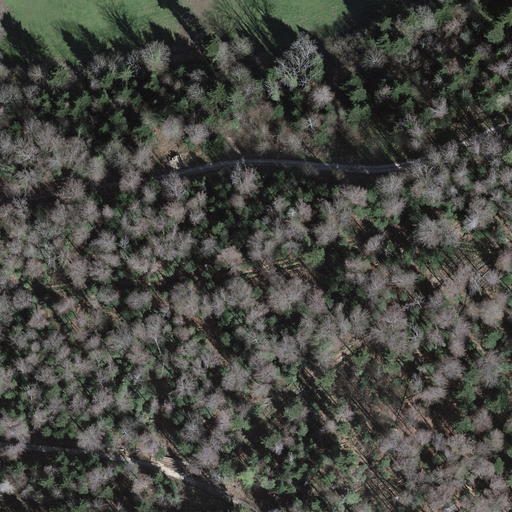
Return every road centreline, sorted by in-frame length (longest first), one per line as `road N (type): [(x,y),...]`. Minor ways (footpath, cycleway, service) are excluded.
road 1 (track): [(511,120),(435,155),(383,166),(216,164),(0,205)]
road 2 (track): [(0,445),(108,453),(167,471),(250,511)]
